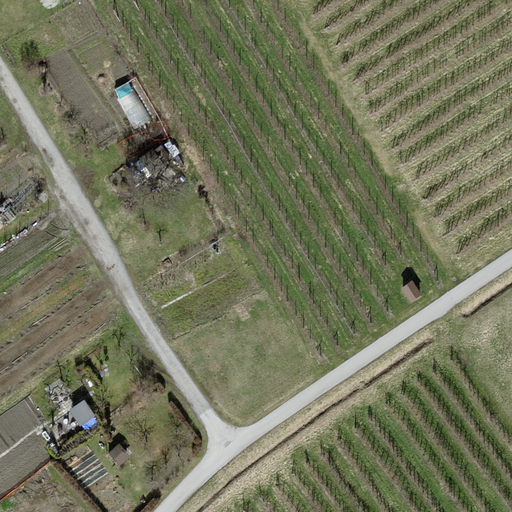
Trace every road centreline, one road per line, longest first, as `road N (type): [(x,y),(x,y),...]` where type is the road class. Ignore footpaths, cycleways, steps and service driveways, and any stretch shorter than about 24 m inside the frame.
road 1 (residential): [(0,77),(219,447)]
road 2 (residential): [(219,447),(511,252)]
